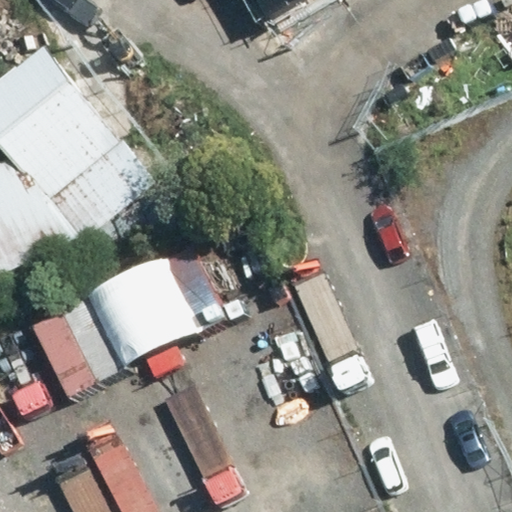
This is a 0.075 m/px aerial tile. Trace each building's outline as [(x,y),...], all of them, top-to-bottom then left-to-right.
[(415,53),(390,0),(248,0),(182,30),(231,137),(415,53)] [(0,167),(0,281),(73,245),(77,249),(95,235),(126,274),(185,243),(156,188),(119,138),(165,103),(103,20),(50,60),(44,52),(0,85),(0,147),(11,162),(0,167)] [(330,243),(290,260),(351,400),(383,386),(342,293),(416,261),(381,180),(316,208),(330,243)] [(425,271),(392,283),(420,355),(452,343),(425,271)] [(460,358),(427,372),(459,448),(492,433),(460,358)]
